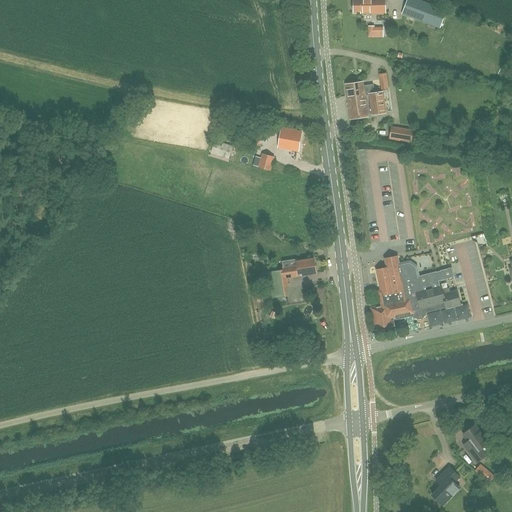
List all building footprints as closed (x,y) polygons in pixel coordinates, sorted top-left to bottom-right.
[(361,14),(385,14),(385,0),(353,0),(353,13),(361,13),(361,14)] [(440,29),(446,10),(418,0),(407,0),(401,15),(440,29)] [(383,37),(383,29),(373,29),(373,27),(369,27),(369,37),(383,37)] [(363,82),(346,85),(351,119),(368,117),(368,115),(372,114),(372,115),(386,113),(383,92),(369,94),(369,95),(365,96),(364,92),(374,91),(373,85),(363,86),(363,82)] [(390,137),(403,139),(411,141),(413,131),(391,127),(390,137)] [(282,128),(278,148),(298,152),(302,132),(282,128)] [(252,145),(261,148),(264,137),(255,134),(252,145)] [(231,146),(232,141),(226,139),(224,143),(217,141),(213,154),(231,160),(235,147),(231,146)] [(264,154),(263,159),(258,157),(255,166),(273,172),(277,158),(264,154)] [(188,163),(186,175),(192,177),(190,182),(208,186),(211,174),(205,173),(206,167),(188,163)] [(377,245),(383,243),(380,235),(374,237),(377,245)] [(442,286),(441,286),(436,271),(417,276),(416,267),(410,262),(400,264),(398,255),(385,258),(385,262),(386,262),(387,267),(376,269),(382,296),(383,295),(385,304),(370,307),(374,330),(379,329),(379,331),(391,329),(390,327),(395,326),(393,317),(396,316),(395,314),(410,311),(410,313),(414,313),(414,311),(415,311),(416,313),(419,314),(421,314),(423,312),(423,309),(422,308),(445,302),(447,308),(461,305),(458,290),(451,292),(450,288),(443,290),(442,286)] [(287,278),(316,273),(314,259),(297,262),(298,268),(268,273),(272,297),(285,295),(283,286),(289,286),(287,278)] [(476,268),(480,287),(487,285),(482,266),(476,268)] [(452,267),(440,270),(443,280),(455,277),(452,267)] [(464,445),(470,453),(477,463),(487,456),(482,449),(489,444),(476,426),(464,435),(469,442),(464,445)] [(492,458),(500,453),(494,444),(487,449),(492,458)] [(495,475),(480,463),(474,470),(489,482),(495,475)] [(454,483),(460,478),(449,467),(439,477),(444,483),(432,495),(442,505),(459,488),(454,483)]
